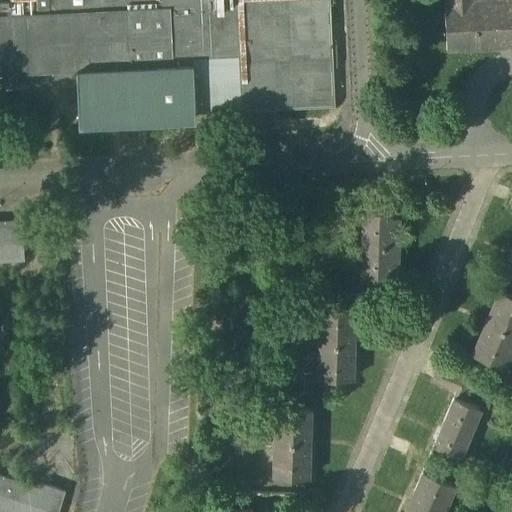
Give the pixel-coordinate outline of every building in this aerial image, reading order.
[(0,0),(0,89),(76,86),(78,127),(195,121),(194,113),(334,107),(329,0),(0,0)] [(474,0),(447,0),(447,2),(444,2),(446,51),(511,47),(511,0),(485,0),(475,1),(474,0)] [(351,268),(395,266),(393,210),(349,211),(351,268)] [(22,225),(0,226),(0,511),(57,511),(65,491),(42,484),(40,489),(0,475),(0,260),(24,260),(22,225)] [(511,270),(511,231),(499,266),(511,270)] [(468,356),(504,364),(511,331),(511,294),(484,288),(468,356)] [(348,306),(308,305),(307,376),(347,377),(348,306)] [(441,395),(430,447),(465,454),(475,402),(441,395)] [(303,476),(304,404),(262,403),(261,475),(303,476)] [(413,468),(397,511),(439,511),(450,481),(413,468)]
